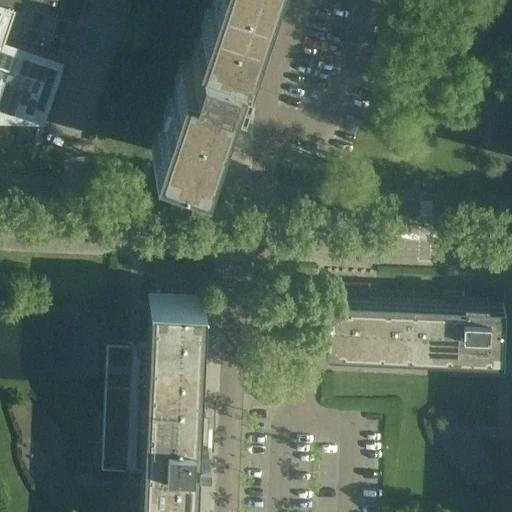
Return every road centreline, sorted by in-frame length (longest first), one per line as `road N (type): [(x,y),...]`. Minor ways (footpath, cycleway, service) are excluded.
road 1 (tertiary): [(511,244),(235,232)]
road 2 (residential): [(232,359),(469,366)]
road 3 (tertiary): [(235,232),(0,220)]
road 4 (residential): [(227,511),(232,359)]
road 5 (residential): [(232,359),(235,232)]
